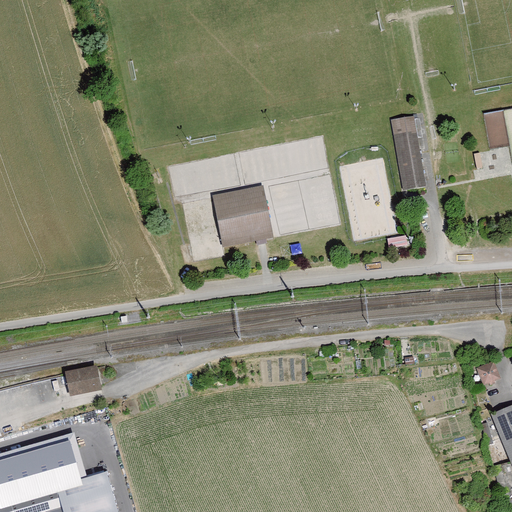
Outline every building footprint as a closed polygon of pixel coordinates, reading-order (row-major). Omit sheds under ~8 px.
[(415,118),(393,122),(404,190),(426,187),(415,118)] [(214,198),(224,248),(273,239),(264,188),(214,198)] [(494,362),(478,369),(485,385),(501,378),(494,362)] [(66,373),(70,395),(101,389),(97,367),(66,373)] [(511,406),(493,415),(511,461),(511,406)] [(75,432),(0,453),(0,511),(119,511),(107,469),(87,475),(75,432)]
